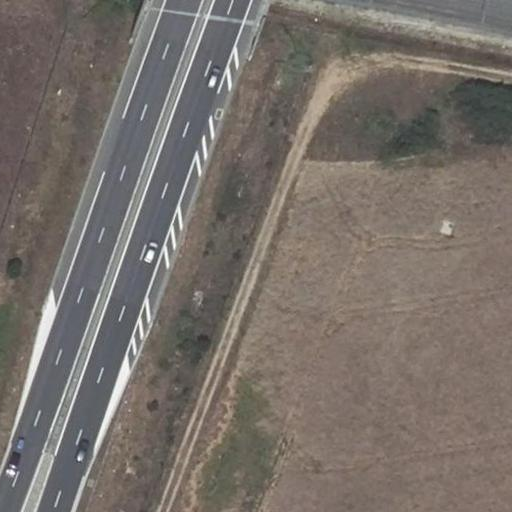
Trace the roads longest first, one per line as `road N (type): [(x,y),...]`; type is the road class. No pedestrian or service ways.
road 1 (track): [(148,511),(304,89),(343,52),(396,50),(511,75)]
road 2 (primary): [(182,0),(2,511)]
road 3 (primary): [(53,511),(230,0)]
